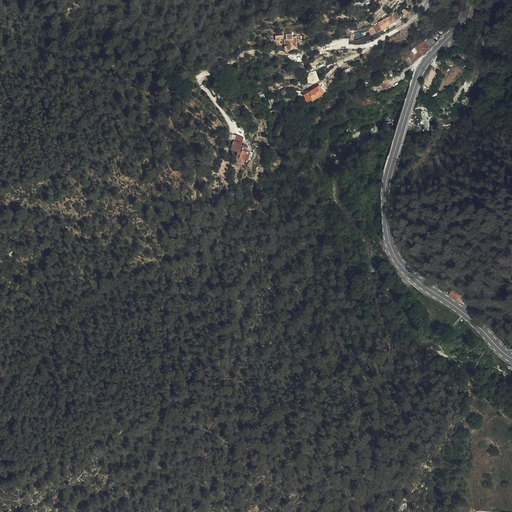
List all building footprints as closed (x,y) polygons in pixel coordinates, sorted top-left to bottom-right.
[(397,19),(394,14),(384,19),(380,22),(385,27),(397,19)] [(444,36),(445,37),(451,30),(448,25),(446,27),(440,31),(444,36)] [(438,40),(444,36),(440,31),(434,33),(438,40)] [(432,49),(438,43),(435,37),(428,42),(427,41),(424,43),(425,44),(412,52),(418,59),(432,49)] [(402,55),(407,61),(409,60),(408,59),(413,55),(409,51),(406,54),(405,53),(402,55)] [(319,69),(313,71),(311,75),(312,82),(318,81),(322,79),(319,69)] [(327,91),(323,84),(320,85),(312,90),(309,92),(308,93),(309,96),(312,100),(313,99),(316,97),(317,99),(325,93),(325,92),(327,91)] [(255,161),(256,152),(249,150),(250,145),(235,141),(234,150),(241,151),(240,157),(255,161)] [(464,295),(455,290),(452,294),(460,300),(464,295)]
